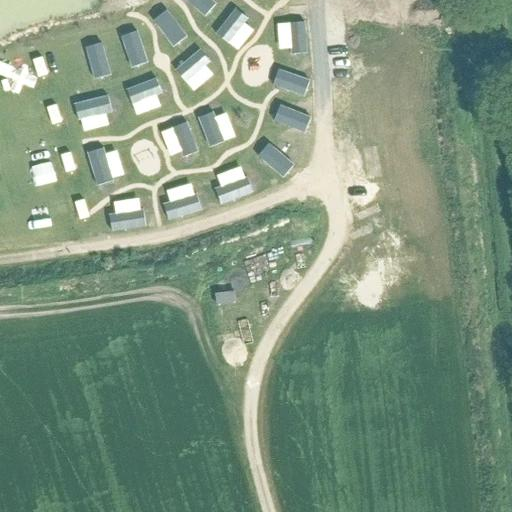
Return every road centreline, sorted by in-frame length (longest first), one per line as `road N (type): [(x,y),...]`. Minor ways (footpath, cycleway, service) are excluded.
road 1 (track): [(315,0),(321,168),(337,224),(322,262),(272,330),(251,382),(249,434),(269,511)]
road 2 (track): [(324,179),(156,237),(0,260)]
road 3 (track): [(511,299),(493,91),(510,36),(500,0)]
